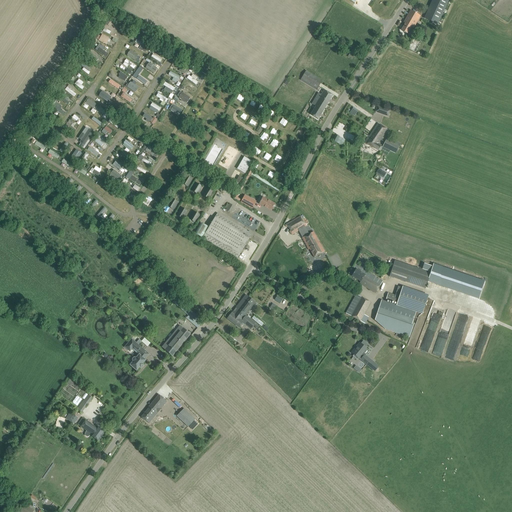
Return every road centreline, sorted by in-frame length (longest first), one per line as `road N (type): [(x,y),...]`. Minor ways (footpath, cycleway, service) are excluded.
road 1 (unclassified): [(250,266),(329,117),(405,0)]
road 2 (unclassified): [(66,511),(250,266)]
road 3 (track): [(0,162),(103,11)]
road 4 (track): [(369,313),(393,280),(511,328)]
